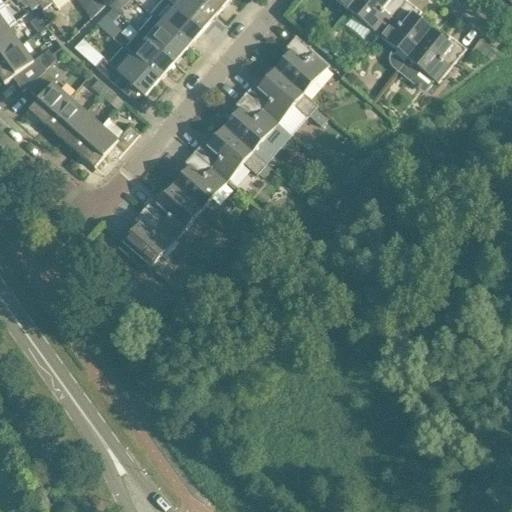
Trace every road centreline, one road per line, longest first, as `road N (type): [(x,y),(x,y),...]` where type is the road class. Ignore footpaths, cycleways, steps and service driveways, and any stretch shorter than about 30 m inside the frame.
road 1 (residential): [(95,204),(283,0)]
road 2 (secondary): [(81,414),(0,302)]
road 3 (secondary): [(168,511),(81,414)]
road 4 (residential): [(95,204),(71,194),(0,131)]
